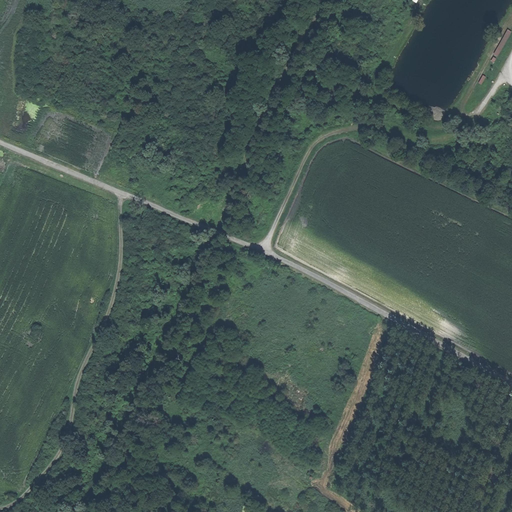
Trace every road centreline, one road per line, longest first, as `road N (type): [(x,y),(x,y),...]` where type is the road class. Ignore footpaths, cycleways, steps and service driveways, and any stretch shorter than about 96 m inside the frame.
road 1 (track): [(262,251),(312,146),(351,129),(435,141),(452,136),(469,127),(511,63)]
road 2 (track): [(120,193),(113,297),(80,373),(64,444),(27,491),(0,508)]
road 3 (track): [(0,143),(262,251)]
